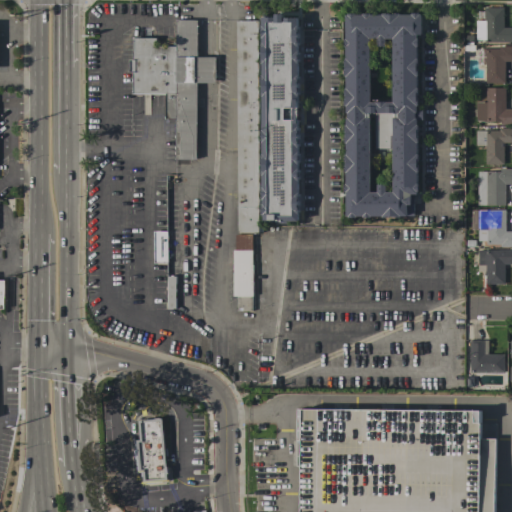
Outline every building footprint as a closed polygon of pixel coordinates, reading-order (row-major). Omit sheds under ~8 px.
[(511,42),(484,42),(484,40),(476,40),(476,21),(485,21),(484,8),(504,8),(504,28),(511,28),(511,42)] [(347,192),(346,192),(346,184),(347,184),(347,173),(345,173),(345,165),(346,165),(346,161),(345,161),(345,154),(347,154),(347,143),(345,143),(345,135),(346,135),(346,131),(345,131),(345,125),(346,125),(346,118),(348,118),(348,113),(346,113),(346,106),(345,106),(345,99),(346,99),(346,95),(345,95),(345,88),(346,88),(346,76),(345,76),(345,69),(346,69),(346,66),(345,66),(345,59),(346,59),(346,47),(345,47),(345,39),(346,39),(346,15),(348,15),(348,14),(356,14),(356,15),(363,15),(363,14),(371,14),(371,15),(382,15),(382,13),(390,13),(390,14),(393,14),(393,13),(400,13),(400,14),(412,14),(412,13),(420,13),(420,14),(422,14),(422,35),(417,35),(417,38),(418,38),(418,47),(417,47),(417,58),(418,58),(418,66),(417,66),(417,68),(418,68),(418,76),(417,76),(417,88),(418,88),(418,96),(417,96),(417,98),(418,98),(418,106),(417,106),(417,111),(423,110),(423,120),(417,120),(417,125),(418,125),(418,133),(417,133),(417,135),(418,135),(418,143),(417,143),(417,154),(418,154),(418,162),(417,162),(417,164),(418,164),(418,172),(417,172),(417,183),(419,183),(419,192),(417,192),(418,194),(414,194),(414,216),(407,216),(401,216),(401,217),(393,218),(393,217),(389,217),(383,217),(383,216),(371,216),(371,218),(363,218),(363,216),(357,216),(357,217),(349,218),(349,216),(347,216),(347,192)] [(299,221),(264,221),(264,216),(263,216),(262,17),(275,17),(275,15),(284,15),(284,17),(298,17),(299,221)] [(196,160),(175,159),(175,119),(165,119),(165,94),(133,94),(133,72),(130,72),(130,59),(133,59),(133,38),(157,38),(157,46),(176,46),(176,20),(197,20),(197,57),(205,57),(215,57),(215,83),(205,83),(197,83),(196,160)] [(236,21),(239,21),(258,21),(259,233),(240,233),(238,233),(236,21)] [(499,49),(499,46),(511,46),(511,61),(505,61),(505,83),(488,83),(488,86),(484,86),(484,81),(485,81),(485,64),(477,64),(477,49),(499,49)] [(505,109),(511,109),(511,125),(500,125),(500,122),(487,122),(476,121),(476,102),(486,101),(486,88),(505,88),(505,109)] [(499,131),(499,128),(511,128),(511,143),(501,143),(501,147),(504,147),(504,164),(485,164),(485,146),(476,146),(476,131),(499,131)] [(478,171),(500,172),(500,168),(511,168),(511,184),(505,184),(505,206),(477,205),(478,171)] [(486,241),(479,241),(479,229),(486,229),(486,210),(505,210),(505,228),(504,228),(504,231),(511,231),(511,247),(500,247),(500,244),(486,244),(486,241)] [(153,231),(168,231),(168,263),(154,263),(153,231)] [(252,296),(252,311),(237,311),(237,296),(233,296),(233,250),(235,250),(235,235),(252,235),(252,265),(253,265),(253,281),(252,296)] [(485,250),(511,250),(511,264),(504,264),(504,284),(485,284),(485,250)] [(168,276),(175,276),(175,284),(176,284),(177,285),(177,288),(176,289),(175,289),(175,309),(168,309),(168,276)] [(269,281),(269,296),(252,296),(253,281),(269,281)] [(470,373),(470,340),(488,340),(488,354),(504,354),(504,373),(470,373)] [(301,511),(301,441),(296,441),(297,409),(481,410),(481,438),(496,438),(495,511),(301,511)] [(171,483),(141,485),(140,475),(137,475),(133,437),(137,437),(135,418),(164,415),(171,483)]
